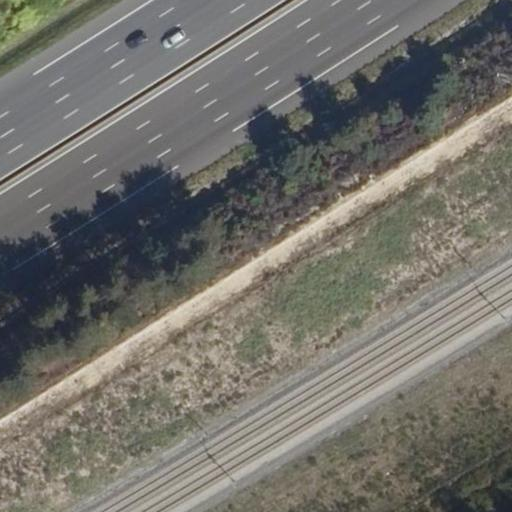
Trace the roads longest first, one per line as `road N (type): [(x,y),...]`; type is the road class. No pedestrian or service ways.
road 1 (motorway): [(0,236),(373,0)]
road 2 (motorway): [(214,0),(0,134)]
